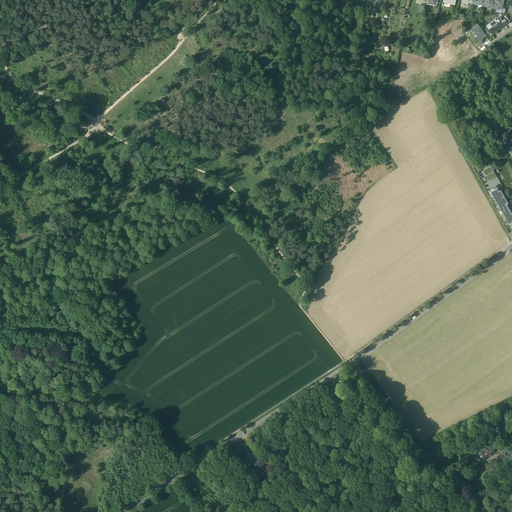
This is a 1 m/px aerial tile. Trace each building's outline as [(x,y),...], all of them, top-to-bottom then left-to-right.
[(499,0),(499,2),(496,2),(496,0),(493,0),(492,8),(492,9),(498,10),(498,9),(502,10),(503,0),(499,0)] [(502,21),(500,18),(496,20),(495,19),(486,25),(493,35),(496,33),(495,32),(507,23),(504,19),(502,21)] [(486,36),(478,24),(472,28),(475,33),(472,34),(480,45),(482,43),(481,40),(486,36)] [(483,171),(486,176),(493,172),(490,167),(483,171)] [(486,176),(489,181),(496,177),(493,172),(486,176)] [(496,186),(489,190),(509,225),(511,224),(511,223),(511,214),(511,213),(507,205),(509,204),(501,191),(499,192),(496,186)] [(494,450),(484,457),(489,464),(499,457),(494,450)] [(260,452),(257,455),(261,460),(262,459),(264,461),(266,459),(260,452)] [(255,453),(251,456),(250,456),(251,456),(249,458),(248,457),(248,458),(253,464),(254,464),(257,461),(258,461),(260,460),(261,460),(257,455),(255,453)]
